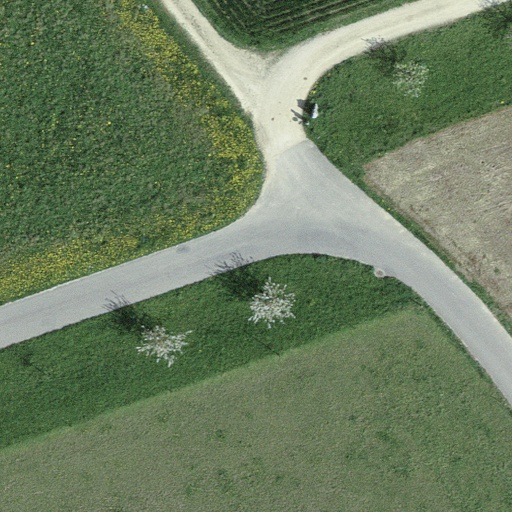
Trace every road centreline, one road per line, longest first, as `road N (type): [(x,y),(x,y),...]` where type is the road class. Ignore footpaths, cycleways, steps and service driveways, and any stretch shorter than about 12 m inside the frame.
road 1 (unclassified): [(511,370),(418,267),(359,231),(328,225),(252,240),(0,327)]
road 2 (track): [(328,225),(275,106),(177,0)]
road 3 (track): [(452,0),(313,54),(275,106)]
